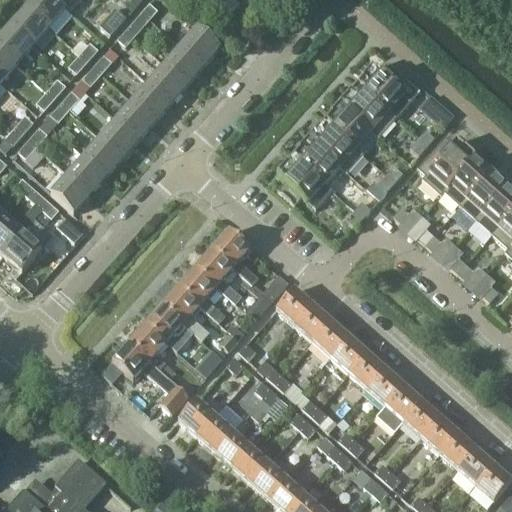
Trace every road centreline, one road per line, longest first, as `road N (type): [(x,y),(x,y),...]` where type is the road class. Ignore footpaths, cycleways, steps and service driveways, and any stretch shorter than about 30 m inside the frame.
road 1 (residential): [(24,338),(220,511)]
road 2 (residential): [(511,349),(377,234),(322,288)]
road 3 (residential): [(511,456),(322,288)]
road 4 (residential): [(24,338),(184,172)]
road 5 (residential): [(322,288),(184,172)]
road 6 (residential): [(184,172),(271,69)]
